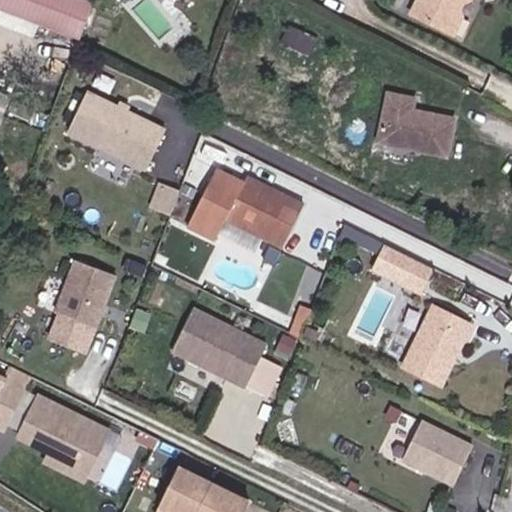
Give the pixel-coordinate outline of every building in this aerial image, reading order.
[(0,0),(0,8),(84,41),(98,4),(85,0),(0,0)] [(423,0),(416,14),(456,32),(469,0),(423,0)] [(0,112),(8,92),(0,88),(0,112)] [(169,130),(90,92),(71,131),(149,169),(169,130)] [(469,170),(476,132),(434,125),(436,113),(409,109),(400,158),(469,170)] [(286,248),(307,205),(250,177),(229,220),(286,248)] [(436,268),(389,245),(377,269),(424,292),(436,268)] [(119,276),(79,261),(59,314),(99,329),(119,276)] [(445,386),(475,324),(436,306),(406,367),(445,386)] [(270,345),(196,309),(175,352),(249,388),(270,345)] [(403,358),(410,341),(394,334),(387,352),(403,358)] [(30,379),(6,367),(0,377),(0,433),(41,454),(37,463),(83,486),(110,433),(24,390),(30,379)] [(457,485),(476,446),(425,421),(406,460),(457,485)] [(102,484),(120,490),(135,441),(111,434),(108,445),(114,447),(102,484)] [(245,511),(251,502),(170,462),(146,511),(147,511),(245,511)]
